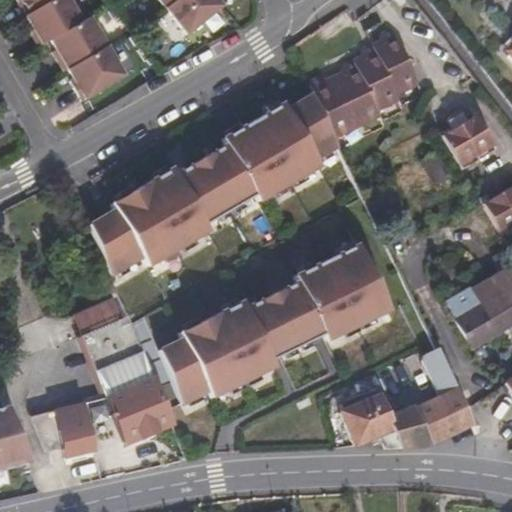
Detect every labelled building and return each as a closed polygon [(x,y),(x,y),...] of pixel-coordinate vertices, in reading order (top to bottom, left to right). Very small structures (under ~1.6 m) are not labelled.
[(14,0),(19,8),(32,0),(14,0)] [(67,0),(32,0),(19,8),(25,18),(21,20),(33,40),(44,33),(76,14),(67,0)] [(160,0),(160,1),(182,26),(214,0),(160,0)] [(76,14),(44,33),(50,42),(47,45),(59,65),(62,62),(102,38),(84,9),(76,14)] [(372,32),(370,33),(397,78),(406,74),(381,22),(374,24),(372,32)] [(511,45),(511,28),(503,38),(511,45)] [(308,70),(300,74),(310,94),(325,126),(369,105),(367,100),(388,90),(385,83),(397,78),(370,33),(353,40),(349,49),(335,56),(332,65),(315,72),(308,70)] [(102,38),(62,62),(68,72),(64,74),(76,94),(120,67),(102,38)] [(325,126),(310,94),(288,107),(284,100),(223,135),(226,141),(176,170),(173,164),(111,199),(114,205),(88,219),(109,272),(142,253),(147,262),(209,227),(205,220),(255,192),(259,199),(320,164),(317,157),(335,146),(325,126)] [(454,115),(445,120),(431,128),(453,165),(488,144),(466,109),(454,115)] [(442,113),(445,120),(454,115),(450,109),(442,113)] [(490,227),(511,213),(511,185),(507,178),(472,198),(490,227)] [(388,310),(358,245),(293,275),(296,281),(244,306),(241,300),(177,330),(180,336),(157,347),(182,400),(208,387),(211,394),(271,366),(268,359),(320,334),(323,341),(388,310)] [(472,302),(449,317),(447,318),(464,348),(511,319),(511,293),(497,268),(464,288),(472,302)] [(439,298),(449,317),(472,302),(464,288),(463,285),(439,298)] [(78,333),(126,313),(118,294),(70,313),(78,333)] [(103,394),(152,376),(126,313),(78,333),(103,394)] [(375,435),(380,447),(420,445),(443,434),(466,422),(426,336),(414,342),(419,352),(418,358),(434,395),(410,407),(409,404),(403,406),(385,414),(376,393),(368,397),(336,411),(350,443),(375,435)] [(511,372),(497,382),(511,406),(511,372)] [(123,442),(170,425),(152,376),(103,394),(118,429),(123,442)] [(376,391),(376,393),(385,414),(403,406),(393,384),(376,391)] [(99,396),(112,430),(118,429),(103,394),(99,396)] [(0,397),(0,461),(23,456),(0,397)] [(61,452),(89,446),(81,400),(56,405),(61,425),(55,426),(58,440),(61,452)] [(56,405),(51,406),(55,426),(61,425),(56,405)] [(26,411),(37,443),(58,440),(55,426),(51,406),(26,411)] [(466,422),(443,434),(448,445),(472,433),(466,422)]
